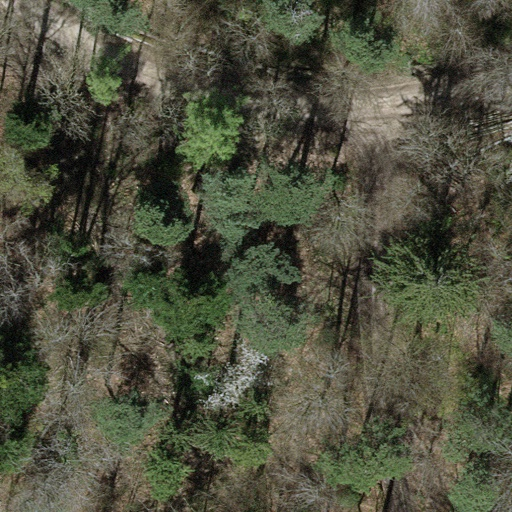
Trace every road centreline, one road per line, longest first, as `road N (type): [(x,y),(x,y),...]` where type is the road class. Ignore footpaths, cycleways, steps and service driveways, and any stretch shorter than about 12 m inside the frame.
road 1 (track): [(0,1),(149,71),(264,102),(371,101),(511,66)]
road 2 (track): [(371,101),(400,511)]
